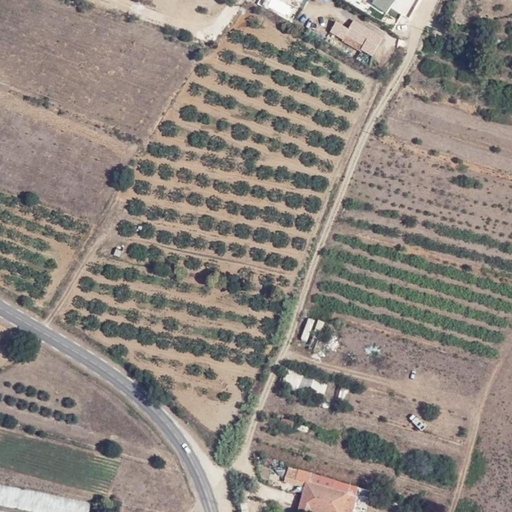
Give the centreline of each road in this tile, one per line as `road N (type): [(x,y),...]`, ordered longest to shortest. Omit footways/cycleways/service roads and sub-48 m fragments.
road 1 (secondary): [(214,511),(211,487),(130,380),(0,305)]
road 2 (unknown): [(0,408),(190,459)]
